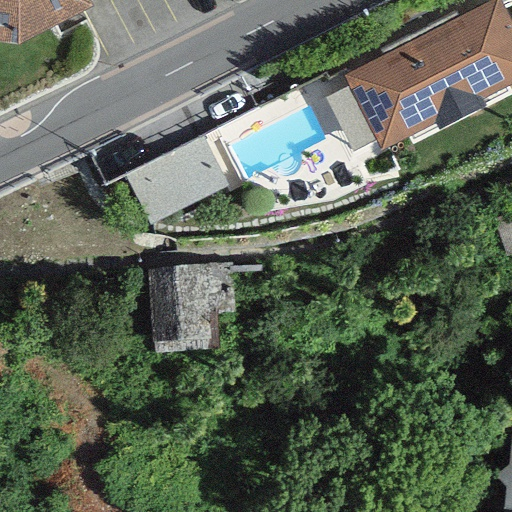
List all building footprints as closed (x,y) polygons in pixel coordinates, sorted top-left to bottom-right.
[(0,0),(0,55),(17,57),(90,19),(81,0),(0,0)] [(482,109),(511,93),(511,35),(496,4),(343,83),(382,158),(437,130),(441,139),(485,116),(482,109)] [(227,192),(203,143),(125,182),(149,230),(227,192)] [(226,262),(147,266),(152,351),(207,349),(205,302),(228,301),(226,262)] [(511,511),(511,422),(511,423),(508,454),(496,463),(504,475),(501,511),(511,511)]
